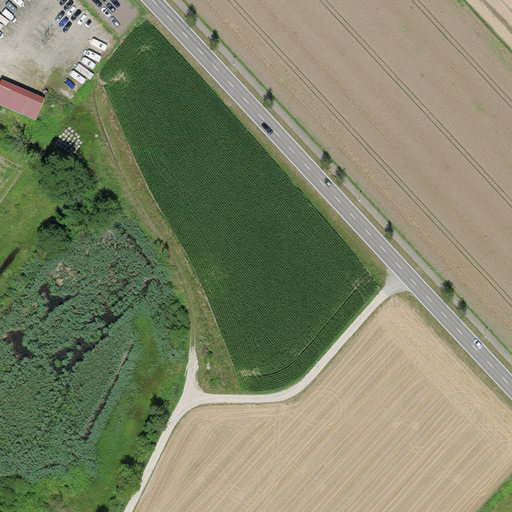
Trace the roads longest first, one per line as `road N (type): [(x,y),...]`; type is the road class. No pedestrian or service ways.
road 1 (primary): [(511,388),(150,0)]
road 2 (track): [(95,66),(91,95),(100,127),(174,267),(190,330),(187,385),(127,511)]
road 3 (track): [(403,273),(291,395),(183,396)]
road 4 (track): [(0,126),(32,135),(144,0)]
